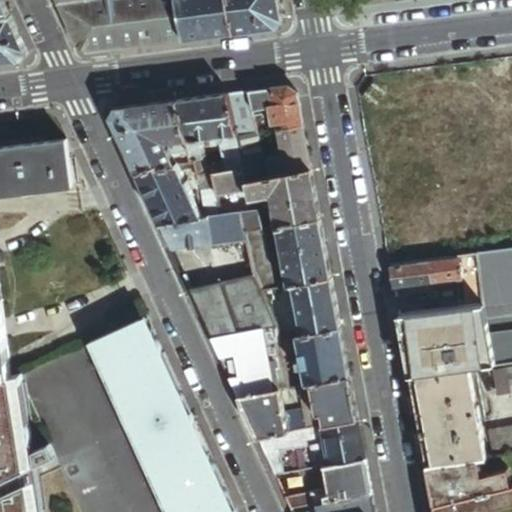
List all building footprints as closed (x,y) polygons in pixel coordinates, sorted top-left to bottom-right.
[(0,0),(0,17),(9,16),(0,0)] [(56,0),(77,46),(88,53),(184,40),(176,0),(56,0)] [(176,0),(184,40),(234,34),(227,0),(176,0)] [(279,0),(227,0),(234,34),(278,29),(284,21),(279,0)] [(25,51),(9,16),(0,17),(0,63),(18,61),(21,61),(24,59),(25,55),(25,51)] [(511,58),(360,78),(392,260),(511,245),(511,58)] [(290,87),(274,89),(276,103),(272,104),(274,111),(276,124),(280,123),(281,130),(305,126),(299,94),(290,87)] [(274,89),(251,92),(256,114),(274,111),(272,104),(276,103),(274,89)] [(231,94),(239,134),(240,138),(260,134),(256,114),(251,92),(231,94)] [(221,137),(239,134),(231,94),(180,101),(190,139),(194,154),(196,161),(208,160),(204,140),(215,137),(216,144),(222,143),(221,137)] [(190,139),(180,101),(117,109),(115,123),(139,175),(159,166),(163,169),(180,166),(175,157),(165,137),(166,136),(174,141),(190,139)] [(305,126),(281,130),(287,158),(276,160),(279,175),(313,169),(305,126)] [(240,138),(239,134),(221,137),(222,143),(226,163),(227,170),(246,167),(240,138)] [(260,134),(240,138),(246,167),(249,181),(269,177),(260,134)] [(0,195),(72,188),(66,142),(0,149),(0,195)] [(194,154),(175,157),(180,166),(196,164),(196,161),(194,154)] [(214,172),(227,170),(226,163),(210,167),(208,160),(196,161),(196,164),(199,174),(205,173),(214,172)] [(159,166),(139,175),(162,224),(204,218),(199,207),(194,196),(187,181),(180,166),(163,169),(159,166)] [(249,181),(246,167),(227,170),(214,172),(219,193),(250,187),(249,181)] [(269,177),(249,181),(250,187),(253,197),(277,194),(280,207),(276,208),(280,226),(322,218),(313,169),(279,175),(269,177)] [(214,172),(205,173),(212,205),(221,204),(219,193),(214,172)] [(221,204),(212,205),(199,207),(204,218),(223,215),(221,204)] [(260,209),(243,211),(247,231),(263,228),(260,209)] [(204,218),(162,224),(174,250),(248,238),(247,231),(243,211),(223,215),(204,218)] [(334,278),(322,218),(280,226),(282,235),(291,286),(296,285),(334,278)] [(263,228),(247,231),(248,238),(248,240),(267,237),(266,228),(263,228)] [(267,237),(248,240),(254,269),(256,275),(274,271),(267,237)] [(511,250),(481,254),(487,303),(489,303),(511,300),(511,250)] [(464,306),(487,303),(481,254),(473,255),(476,278),(459,280),(464,306)] [(476,278),(473,255),(393,265),(397,288),(459,280),(476,278)] [(274,271),(256,275),(257,276),(264,291),(277,289),(274,271)] [(264,291),(257,276),(203,288),(192,291),(214,338),(280,325),(269,302),(264,291)] [(343,327),(334,278),(296,285),(301,308),(296,309),(297,318),(302,317),(306,334),(343,327)] [(277,289),(264,291),(269,302),(284,300),(282,288),(277,289)] [(144,310),(139,298),(126,304),(131,315),(144,310)] [(0,376),(10,376),(0,302),(0,376)] [(511,331),(493,334),(489,303),(487,303),(464,306),(402,313),(414,377),(479,369),(511,364),(511,331)] [(131,315),(126,304),(114,309),(119,321),(131,315)] [(184,395),(146,315),(93,339),(131,420),(184,395)] [(283,338),(280,325),(214,338),(241,397),(279,390),(292,388),(286,355),(283,338)] [(353,376),(343,327),(306,334),(300,335),(302,345),(310,384),(353,376)] [(300,335),(283,338),(286,355),(293,354),(302,345),(300,335)] [(479,369),(414,377),(431,466),(475,460),(490,458),(483,420),(489,419),(479,369)] [(511,396),(511,370),(494,374),(499,399),(511,396)] [(21,371),(10,376),(26,468),(28,481),(33,511),(44,511),(36,464),(33,448),(21,371)] [(0,480),(26,468),(10,376),(0,376),(0,480)] [(361,419),(353,376),(310,384),(316,412),(319,412),(322,427),(361,419)] [(316,412),(310,384),(298,387),(303,416),(306,430),(316,428),(322,427),(319,412),(316,412)] [(279,390),(241,397),(261,439),(288,433),(285,419),(279,390)] [(191,410),(184,395),(131,420),(138,435),(191,410)] [(184,511),(229,492),(191,410),(138,435),(173,511),(184,511)] [(306,430),(303,416),(285,419),(288,433),(296,432),(306,430)] [(368,459),(361,419),(322,427),(316,428),(321,454),(316,456),(317,457),(314,458),(316,469),(319,468),(368,459)] [(511,454),(511,428),(492,432),(496,457),(511,454)] [(300,449),(296,432),(288,433),(261,439),(268,455),(300,449)] [(47,442),(33,448),(36,464),(53,456),(47,442)] [(375,494),(368,459),(319,468),(324,492),(326,503),(375,494)] [(475,460),(431,466),(439,508),(511,490),(511,473),(478,482),(475,460)] [(0,494),(28,481),(26,468),(0,480),(0,494)] [(0,511),(33,511),(28,481),(0,494),(0,511)] [(511,511),(511,490),(439,508),(439,511),(511,511)] [(224,511),(235,507),(229,492),(184,511),(224,511)] [(324,492),(288,498),(293,510),(319,505),(326,503),(324,492)] [(378,511),(375,494),(326,503),(319,505),(320,511),(378,511)]
